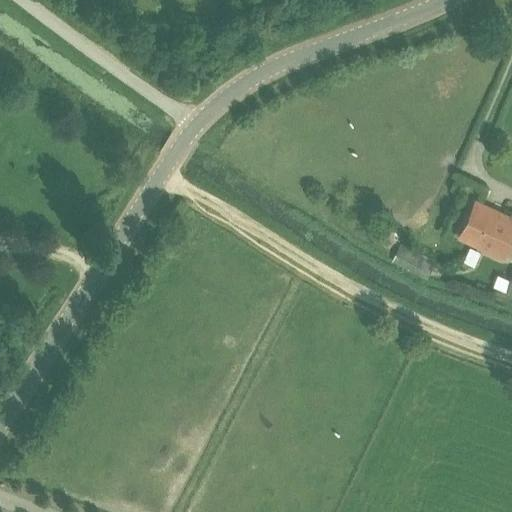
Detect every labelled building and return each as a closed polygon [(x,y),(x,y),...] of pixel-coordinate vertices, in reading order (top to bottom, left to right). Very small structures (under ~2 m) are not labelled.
[(484,44),(478,51),(487,58),(493,51),(484,44)] [(503,258),(511,238),(511,217),(474,200),(458,237),(503,258)] [(426,279),(433,264),(435,261),(401,243),(392,260),(426,279)] [(473,266),(480,252),(469,247),(463,261),(473,266)] [(506,290),(510,280),(498,275),(493,285),(506,290)]
